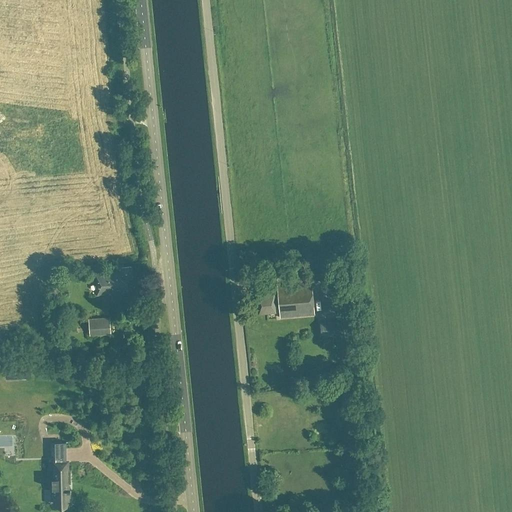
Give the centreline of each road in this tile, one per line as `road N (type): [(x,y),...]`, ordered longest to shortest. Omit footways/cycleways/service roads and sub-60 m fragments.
road 1 (unclassified): [(257,511),(205,0)]
road 2 (tertiary): [(193,511),(141,0)]
